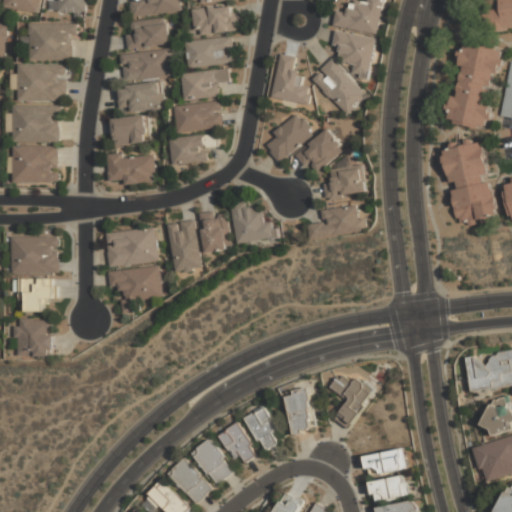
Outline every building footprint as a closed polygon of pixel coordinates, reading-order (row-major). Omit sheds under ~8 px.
[(43,0),(7,0),(6,10),(41,14),(43,0)] [(88,13),(88,0),(56,0),(57,14),(88,13)] [(182,13),(181,0),(141,0),(142,2),(130,3),(131,18),(182,13)] [(334,25),(377,36),(385,0),(367,0),(367,2),(357,0),(351,0),(349,13),(338,10),(334,25)] [(511,28),(511,0),(482,0),(486,31),(511,28)] [(240,32),(237,5),(193,9),(195,36),(240,32)] [(171,47),(170,22),(132,24),(133,35),(127,36),(128,50),(171,47)] [(30,26),(30,62),(74,62),(74,26),(30,26)] [(377,37),(336,31),(333,49),(342,51),(341,61),(355,64),(353,74),(370,77),(377,37)] [(234,37),(187,40),(189,68),(236,64),(234,37)] [(499,47),(464,44),(459,96),(450,95),(448,124),(492,128),(499,47)] [(121,57),(125,83),(172,77),(169,51),(121,57)] [(273,98),(311,104),(314,87),(302,85),(305,71),(297,69),(299,57),(281,54),(273,98)] [(370,92),(331,60),(313,81),(351,114),(370,92)] [(511,116),(511,62),(503,115),(511,116)] [(65,103),(66,67),(20,67),(19,102),(65,103)] [(182,73),(184,101),(223,98),(221,83),(232,83),(231,69),(182,73)] [(165,109),(163,84),(117,89),(120,114),(165,109)] [(177,106),(179,133),(226,129),(223,101),(177,106)] [(14,107),(14,144),(61,144),(61,107),(14,107)] [(274,132),(279,139),(268,146),(279,163),(317,138),(301,114),(274,132)] [(148,116),(111,121),(115,148),(152,143),(148,116)] [(315,176),(347,152),(330,130),(298,154),(315,176)] [(172,138),(174,165),(211,161),(210,149),(221,148),(219,133),(172,138)] [(459,225),(499,217),(484,139),(444,147),(459,225)] [(13,148),(13,184),(60,184),(60,148),(13,148)] [(156,154),(109,155),(109,184),(157,183),(156,154)] [(332,183),(325,183),(326,199),(368,194),(365,167),(331,170),(332,183)] [(169,223),(175,273),(204,269),(202,254),(232,251),(232,245),(278,239),(276,222),(266,223),(264,205),(230,208),(231,216),(169,223)] [(366,219),(360,219),(358,206),(323,211),(324,223),(309,225),(311,240),(368,232),(366,219)] [(157,229),(107,234),(110,268),(160,263),(157,229)] [(13,275),(60,275),(60,237),(13,237),(13,275)] [(141,301),(165,298),(161,267),(109,274),(111,291),(122,290),(125,314),(142,311),(141,301)] [(19,313),(46,313),(46,301),(58,301),(58,281),(19,281),(19,313)] [(17,320),(16,357),(53,358),(54,321),(17,320)] [(511,385),(511,351),(468,357),(473,391),(511,385)] [(355,382),(342,374),(333,389),(350,399),(337,420),(352,429),(376,388),(358,378),(355,382)] [(318,429),(311,389),(287,393),(295,434),(318,429)] [(511,430),(511,405),(487,411),(493,435),(511,430)] [(271,409),(252,413),(260,449),(278,445),(271,409)] [(244,465),(260,454),(238,423),(222,434),(244,465)] [(486,482),(511,474),(511,435),(475,446),(486,482)] [(194,453),(219,484),(236,470),(211,439),(194,453)] [(409,468),(405,449),(365,456),(367,467),(375,466),(377,474),(409,468)] [(198,504),(215,489),(187,459),(171,474),(198,504)] [(410,496),(408,476),(371,481),(374,500),(410,496)] [(154,511),(157,511),(162,507),(167,511),(189,511),(193,508),(164,479),(143,501),(154,511)] [(511,511),(511,487),(498,492),(504,511),(511,511)] [(299,511),(305,503),(287,493),(276,511),(299,511)] [(418,511),(417,501),(378,506),(379,511),(418,511)] [(331,511),(332,510),(315,502),(309,511),(331,511)]
